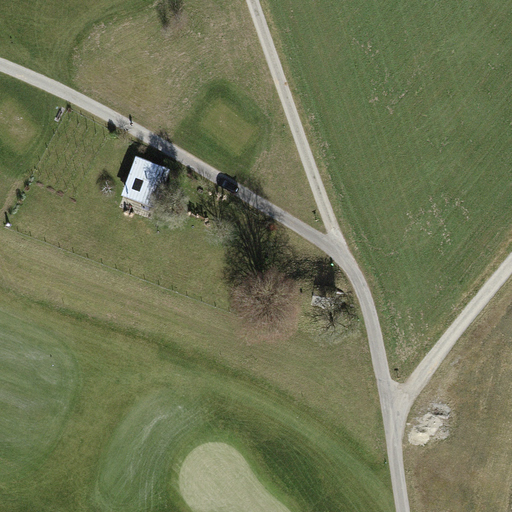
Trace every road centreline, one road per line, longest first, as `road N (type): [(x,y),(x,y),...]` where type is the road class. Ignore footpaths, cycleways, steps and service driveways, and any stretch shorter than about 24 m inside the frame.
road 1 (track): [(263,0),(351,248),(391,420)]
road 2 (track): [(351,248),(0,65)]
road 3 (track): [(511,267),(391,420)]
